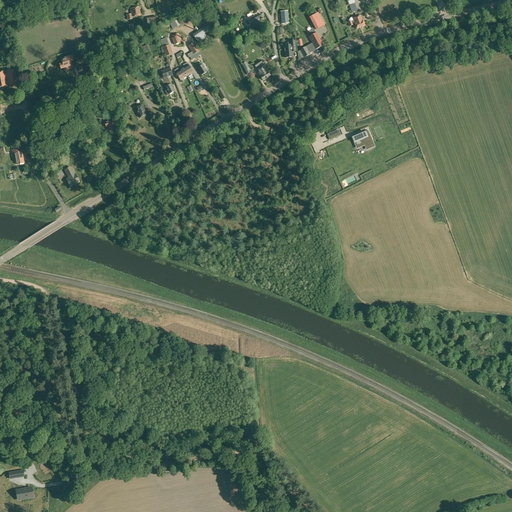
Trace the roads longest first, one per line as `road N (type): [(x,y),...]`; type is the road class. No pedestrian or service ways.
road 1 (track): [(313,511),(258,451),(84,478),(72,450)]
road 2 (secondary): [(70,216),(282,83)]
road 3 (secondary): [(282,83),(372,36),(511,0)]
road 4 (track): [(72,450),(48,299),(35,285),(0,278)]
road 5 (track): [(1,9),(33,140)]
